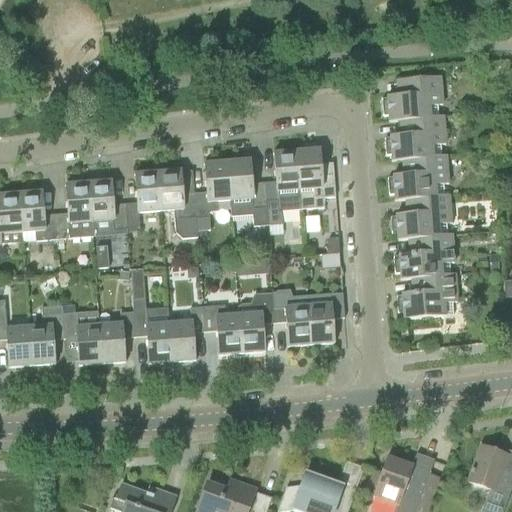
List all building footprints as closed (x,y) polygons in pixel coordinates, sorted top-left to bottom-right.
[(387,125),(398,124),(398,123),(442,120),(442,119),(437,120),(436,108),(441,107),(439,80),(395,83),(397,99),(386,100),(386,101),(381,101),(382,119),(387,118),(387,125)] [(390,164),(401,164),(401,163),(445,160),(445,159),(440,159),(439,147),(444,147),(442,120),(398,123),(398,124),(399,138),(388,139),(389,140),(384,141),(385,158),(390,158),(390,164)] [(318,152),(295,154),(300,213),(322,211),(324,201),(334,200),(331,166),(319,167),(318,152)] [(275,185),(263,186),(266,229),(281,228),(280,214),(300,213),(295,154),(272,156),(275,185)] [(393,204),(404,203),(448,199),(448,198),(443,199),(442,187),(447,187),(445,160),(401,163),(401,164),(402,178),(391,179),(391,180),(386,180),(388,198),(393,197),(393,204)] [(226,164),(229,204),(230,220),(251,218),(252,230),(266,229),(263,186),(250,187),(249,163),(226,164)] [(205,195),(193,196),(196,234),(209,233),(208,215),(217,215),(216,205),(229,204),(226,164),(203,166),(205,195)] [(179,173),(156,175),(159,214),(172,213),(174,235),(181,242),(197,241),(193,196),(181,197),(179,173)] [(136,206),(124,207),(126,232),(139,231),(138,216),(159,214),(156,175),(134,177),(136,206)] [(110,184),(87,186),(90,225),(91,235),(126,232),(124,207),(112,208),(110,184)] [(66,217),(54,217),(57,243),(91,240),(91,235),(90,225),(87,186),(64,187),(66,217)] [(41,195),(18,196),(21,235),(34,234),(35,244),(57,243),(54,217),(42,218),(41,195)] [(0,246),(22,245),(21,235),(18,196),(0,197),(0,246)] [(396,243),(407,243),(407,242),(451,239),(451,238),(446,238),(445,226),(450,226),(448,199),(404,203),(405,217),(394,218),(394,219),(389,220),(391,237),(396,237),(396,243)] [(399,283),(410,282),(410,281),(454,278),(454,277),(449,278),(448,266),(453,265),(451,239),(407,242),(407,243),(408,257),(397,258),(397,259),(392,259),(394,277),(399,276),(399,283)] [(338,256),(337,240),(327,241),(325,251),(326,257),(338,256)] [(301,246),(292,246),(294,258),(302,258),(301,246)] [(497,258),(488,258),(488,274),(498,274),(497,258)] [(243,264),(234,265),(235,273),(243,272),(243,264)] [(197,270),(186,270),(186,277),(190,281),(197,280),(197,270)] [(117,274),(116,283),(127,283),(128,275),(117,274)] [(410,281),(410,282),(411,296),(400,297),(400,298),(395,299),(396,316),(401,316),(402,322),(444,319),(452,318),(451,305),(456,305),(454,278),(410,281)] [(511,283),(502,284),(503,301),(511,300),(511,283)] [(273,327),(285,326),(287,350),(310,348),(306,300),(290,301),(288,295),(270,296),(271,298),(273,327)] [(328,299),(306,300),(310,348),(332,346),(331,322),(343,321),(341,296),(328,297),(328,299)] [(271,298),(254,299),(250,306),(237,307),(237,317),(240,357),(263,355),(261,327),(273,327),(271,298)] [(131,303),(132,315),(134,341),(146,340),(148,367),(158,366),(158,371),(170,370),(169,365),(171,365),(168,326),(167,310),(145,312),(144,302),(131,303)] [(0,303),(0,343),(6,343),(8,370),(31,369),(28,329),(6,331),(4,303),(0,303)] [(224,308),(202,310),(203,335),(215,334),(217,358),(240,357),(237,317),(225,318),(224,308)] [(41,328),(28,329),(31,369),(53,367),(52,343),(64,342),(62,317),(61,309),(40,310),(41,328)] [(190,324),(168,326),(171,365),(193,364),(191,336),(203,335),(202,310),(189,311),(190,324)] [(120,326),(98,328),(101,367),(123,365),(122,342),(134,341),(132,315),(119,316),(120,326)] [(75,316),(62,317),(64,342),(76,341),(78,369),(101,367),(98,328),(76,329),(75,316)] [(507,459),(494,454),(479,449),(466,485),(488,493),(481,511),(502,511),(511,486),(511,477),(502,474),(507,459)] [(412,469),(409,468),(386,460),(371,499),(397,508),(395,511),(415,511),(433,463),(430,462),(420,459),(415,472),(412,472),(412,469)] [(336,488),(325,484),(304,476),(300,488),(285,490),(276,511),(347,511),(362,471),(345,464),(336,488)] [(199,505),(195,511),(266,511),(271,501),(254,495),(254,493),(237,487),(236,489),(210,480),(208,487),(206,486),(199,505)] [(152,498),(145,496),(120,486),(114,502),(111,501),(107,511),(108,511),(171,511),(176,499),(154,491),(152,498)]
